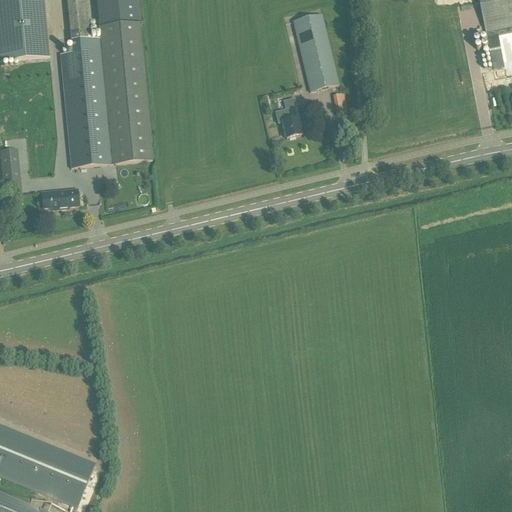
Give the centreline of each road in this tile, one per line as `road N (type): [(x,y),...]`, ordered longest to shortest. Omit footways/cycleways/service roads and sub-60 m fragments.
road 1 (secondary): [(367,183),(0,272)]
road 2 (residential): [(367,183),(351,0)]
road 3 (secondary): [(511,150),(367,183)]
